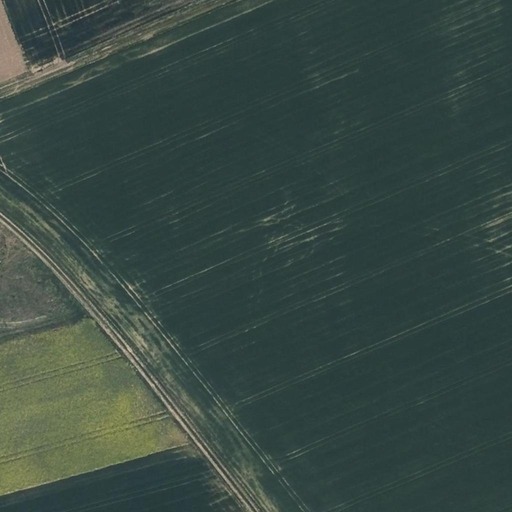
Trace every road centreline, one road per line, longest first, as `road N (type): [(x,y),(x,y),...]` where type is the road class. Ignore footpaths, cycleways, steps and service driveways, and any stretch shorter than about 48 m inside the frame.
road 1 (track): [(254,511),(68,286),(0,220)]
road 2 (track): [(0,93),(226,0)]
